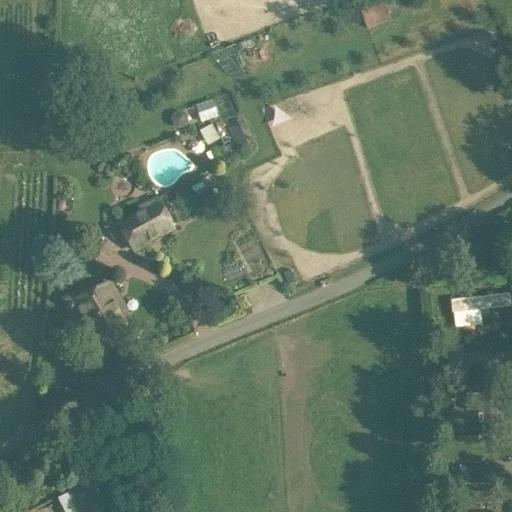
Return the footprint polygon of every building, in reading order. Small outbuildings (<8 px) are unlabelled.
[(380,1),(358,8),(366,26),(388,18),(380,1)] [(228,94),(216,96),(218,110),(230,109),(228,94)] [(214,98),(196,102),(200,120),(218,116),(214,98)] [(173,115),(171,119),(174,127),(178,129),(186,127),(188,122),(185,114),(181,112),(173,115)] [(174,192),(164,198),(168,205),(169,204),(178,199),(174,192)] [(135,251),(155,239),(172,229),(155,201),(141,209),(143,214),(121,227),(135,251)] [(290,271),(283,274),(288,286),(295,283),(290,271)] [(116,308),(121,305),(109,284),(91,294),(86,286),(61,299),(80,333),(87,330),(95,343),(126,326),(116,308)] [(479,311),(511,307),(509,294),(477,298),(477,293),(468,294),(469,299),(452,301),(455,328),(481,325),(479,311)] [(461,384),(461,348),(447,348),(448,384),(461,384)] [(471,379),(463,379),(463,387),(471,387),(471,379)] [(467,394),(467,411),(478,411),(478,423),(482,423),(482,435),(496,435),(496,394),(494,394),(492,393),(485,393),(484,394),(482,394),(467,394)] [(451,469),(451,485),(495,484),(495,468),(451,469)] [(79,511),(88,508),(79,486),(57,495),(63,511),(79,511)]
